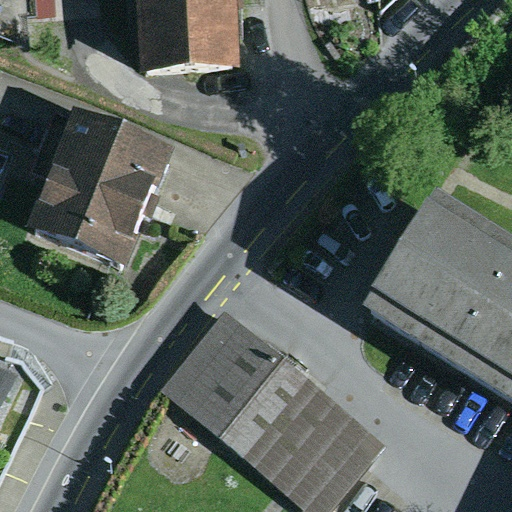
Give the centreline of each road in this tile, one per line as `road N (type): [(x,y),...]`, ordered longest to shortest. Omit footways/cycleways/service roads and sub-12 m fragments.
road 1 (residential): [(463,0),(238,228),(126,372)]
road 2 (residential): [(126,372),(48,511)]
road 3 (residential): [(126,372),(0,320)]
